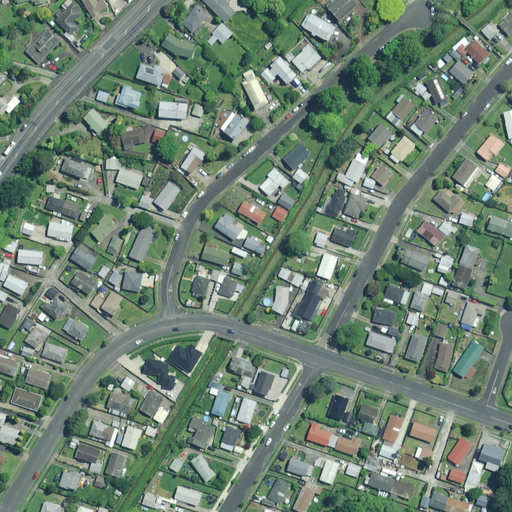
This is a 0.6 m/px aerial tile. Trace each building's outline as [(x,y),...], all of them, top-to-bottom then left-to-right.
[(74,3),(70,0),(67,0),(62,6),(66,10),(56,21),(68,32),(65,35),(72,42),(75,38),(71,34),(79,27),(74,22),(82,13),(73,4),(74,3)] [(80,0),(82,3),(83,2),(89,11),(87,12),(90,17),(92,16),(93,18),(100,14),(98,12),(108,7),(103,0),(80,0)] [(195,3),(191,0),(186,0),(182,5),(188,11),(195,3)] [(203,0),(226,22),(236,12),(229,5),(230,3),(226,0),(203,0)] [(358,5),(353,0),(341,0),(340,1),(339,0),(338,0),(332,7),(329,4),(326,7),(340,21),(358,5)] [(209,18),(197,6),(189,15),(190,16),(182,23),(193,34),(209,18)] [(313,33),(311,35),(315,37),(317,35),(328,42),(336,28),(309,13),(301,26),(313,33)] [(511,32),(511,13),(499,26),(509,36),(511,32)] [(498,32),(489,22),(481,30),(490,40),(498,32)] [(233,34),(222,24),(213,33),(214,35),(208,41),(212,45),(218,39),(223,44),(233,34)] [(61,41),(47,29),(26,52),(39,64),(61,41)] [(182,42),(170,34),(162,45),(176,56),(192,59),(195,46),(182,42)] [(479,64),(492,51),(476,35),(468,42),(464,37),(448,52),(457,61),(463,55),(464,56),(468,52),(479,64)] [(265,47),(268,50),(273,45),(270,41),(265,47)] [(323,60),(309,45),(303,50),(304,51),(293,61),(303,73),(308,68),(311,71),(323,60)] [(453,59),(447,54),(443,58),(448,63),(453,59)] [(297,75),(280,57),(271,66),(273,68),(270,71),(267,68),(261,74),(269,84),(279,75),(287,84),(297,75)] [(445,64),(441,59),(436,63),(440,68),(445,64)] [(474,73),(460,61),(450,72),(464,85),(474,73)] [(137,78),(168,89),(172,77),(164,74),(166,69),(152,64),(151,66),(142,63),(137,78)] [(439,69),(432,63),(429,67),(436,73),(439,69)] [(186,74),(179,68),(174,73),(180,80),(186,74)] [(269,103),(252,71),(244,75),(247,82),(243,84),(256,110),(269,103)] [(0,84),(5,79),(0,74),(0,115),(1,116),(9,107),(0,98),(0,84)] [(182,80),(186,84),(191,79),(186,75),(182,80)] [(411,82),(413,86),(422,80),(419,76),(411,82)] [(448,99),(437,79),(427,84),(437,104),(448,99)] [(427,89),(420,83),(415,89),(416,91),(415,92),(418,96),(420,94),(427,102),(431,96),(426,91),(427,89)] [(132,88),(125,86),(122,94),(120,93),(116,104),(127,108),(128,106),(138,110),(141,102),(139,102),(142,94),(131,90),(132,88)] [(456,89),(453,92),(455,93),(451,97),(455,101),(464,91),(460,88),(458,90),(456,89)] [(110,94),(100,91),(97,100),(107,103),(110,94)] [(415,106),(402,95),(397,101),(400,103),(387,118),(397,126),(402,120),(403,121),(415,106)] [(188,104),(160,102),(159,117),(186,119),(188,104)] [(206,107),(196,104),(193,114),(202,117),(206,107)] [(109,125),(93,109),(84,118),(99,135),(109,125)] [(438,119),(427,109),(423,115),(419,111),(411,120),(415,123),(411,128),(420,136),(424,132),(426,133),(438,119)] [(217,112),(209,110),(206,123),(213,125),(217,112)] [(248,124),(236,116),(224,132),(236,141),(248,124)] [(392,134),(381,124),(369,139),(380,149),(392,134)] [(135,129),(133,129),(132,127),(123,129),(124,133),(122,134),(125,150),(136,148),(135,145),(146,142),(143,127),(135,129)] [(165,133),(157,129),(152,141),(161,144),(165,133)] [(505,145),(492,134),(477,152),(488,161),(494,154),(496,155),(505,145)] [(400,160),(402,162),(409,154),(410,154),(417,146),(405,136),(391,153),(393,154),(390,157),(398,163),(400,160)] [(207,155),(190,144),(185,152),(189,155),(181,167),(193,174),(198,165),(200,166),(207,155)] [(311,155),(301,144),(283,160),(294,171),(311,155)] [(354,181),(358,183),(361,178),(364,179),(366,176),(362,174),(370,159),(357,153),(346,176),(339,173),(336,179),(352,187),(354,181)] [(92,168),(66,159),(62,171),(88,180),(92,168)] [(120,170),(116,181),(139,190),(145,172),(123,165),(122,159),(106,159),(106,169),(120,170)] [(481,170),(466,159),(453,177),(467,188),(481,170)] [(510,171),(501,164),(495,171),(505,178),(510,171)] [(393,175),(381,165),(372,177),(383,186),(393,175)] [(289,183),(275,169),(268,176),(270,178),(260,188),(269,197),(280,186),(284,189),(289,183)] [(308,176),(299,169),(293,177),(302,184),(308,176)] [(502,181),(493,175),(486,185),(494,191),(502,181)] [(376,181),(366,178),(364,185),(373,189),(376,181)] [(181,190),(169,182),(154,202),(165,211),(181,190)] [(346,192),(336,189),(331,205),(329,204),(326,213),(338,217),(346,192)] [(450,198),(443,191),(435,200),(450,213),(461,200),(454,194),(450,198)] [(369,199),(352,194),(345,215),(358,219),(361,211),(364,212),(369,199)] [(294,201),(284,195),(278,203),(289,210),(294,201)] [(152,200),(143,196),(139,206),(149,210),(152,200)] [(81,207),(50,197),(47,209),(77,219),(81,207)] [(266,214),(244,200),(238,211),(260,225),(266,214)] [(288,212),(278,207),(272,217),(282,222),(288,212)] [(475,217),(463,213),(459,223),(471,227),(475,217)] [(118,227),(107,214),(98,222),(100,224),(91,233),(100,242),(118,227)] [(232,218),(229,222),(222,217),(215,227),(235,241),(245,227),(232,218)] [(511,224),(492,217),(488,229),(511,237),(511,224)] [(56,240),(74,243),(75,239),(71,238),(73,227),(69,226),(70,222),(63,220),(62,224),(50,222),(48,236),(56,238),(56,240)] [(446,236),(426,221),(417,233),(437,247),(446,236)] [(454,228),(445,221),(439,229),(447,236),(454,228)] [(35,226),(25,223),(24,227),(21,226),(19,231),(31,236),(35,226)] [(158,235),(148,225),(141,231),(129,257),(142,263),(152,241),(158,235)] [(352,248),(357,232),(344,227),(342,231),(336,229),(332,241),(352,248)] [(328,236),(318,233),(315,242),(324,246),(328,236)] [(125,240),(115,236),(111,247),(121,250),(125,240)] [(18,244),(6,239),(2,248),(14,253),(18,244)] [(265,248),(247,240),(244,247),(262,255),(265,248)] [(479,249),(466,245),(453,286),(466,290),(474,265),(479,266),(482,258),(477,256),(479,249)] [(248,253),(234,247),(232,252),(246,258),(248,253)] [(97,259),(79,248),(71,260),(89,271),(97,259)] [(229,255),(206,248),(203,259),(226,266),(229,255)] [(429,258),(407,249),(402,262),(424,271),(429,258)] [(43,252),(19,250),(17,263),(42,265),(43,252)] [(338,258),(325,254),(317,276),(330,280),(338,258)] [(442,272),(447,274),(449,267),(451,268),(454,259),(443,255),(436,275),(440,276),(442,272)] [(9,266),(0,262),(0,280),(4,282),(9,266)] [(244,266),(236,263),(232,272),(241,276),(244,266)] [(110,270),(104,266),(99,275),(104,279),(110,270)] [(304,277),(283,267),(279,277),(299,287),(304,277)] [(225,274),(214,270),(210,279),(223,284),(220,294),(233,299),(239,283),(224,278),(225,274)] [(98,283),(79,272),(72,284),(90,296),(98,283)] [(122,277),(115,272),(109,281),(117,286),(122,277)] [(143,276),(126,272),(123,289),(140,293),(143,276)] [(20,281),(9,275),(4,286),(22,296),(28,284),(21,280),(20,281)] [(210,280),(196,276),(192,291),(196,292),(194,297),(204,300),(210,280)] [(449,279),(441,277),(439,284),(447,286),(449,279)] [(300,288),(305,291),(310,282),(305,280),(300,288)] [(330,290),(312,281),(307,292),(308,293),(303,304),(300,303),(294,317),(302,321),(303,318),(314,322),(319,311),(316,310),(321,299),(326,301),(330,290)] [(411,308),(424,312),(429,295),(430,295),(433,286),(425,283),(421,293),(416,292),(411,308)] [(410,293),(389,285),(383,301),(393,304),(394,301),(406,306),(410,293)] [(273,311),(283,316),(289,304),(290,288),(277,287),(276,296),(273,311)] [(444,291),(434,287),(432,292),(442,296),(444,291)] [(459,294),(448,291),(444,301),(455,305),(459,294)] [(124,299),(112,292),(101,309),(114,317),(121,307),(119,306),(124,299)] [(103,301),(96,297),(91,306),(98,309),(103,301)] [(68,308),(58,299),(50,307),(46,303),(41,308),(56,321),(68,308)] [(486,308),(466,301),(458,321),(476,328),(479,320),(475,318),(477,313),(484,316),(486,308)] [(21,311),(8,305),(0,320),(0,324),(11,330),(21,311)] [(396,314),(376,310),(374,321),(393,326),(396,314)] [(407,323),(413,325),(417,316),(410,313),(407,323)] [(47,317),(42,314),(38,319),(43,322),(47,317)] [(36,323),(28,318),(22,327),(30,332),(36,323)] [(89,329),(69,319),(63,330),(82,341),(89,329)] [(401,330),(378,323),(376,330),(398,338),(401,330)] [(448,327),(439,324),(435,335),(444,338),(448,327)] [(46,337),(35,329),(25,341),(36,350),(46,337)] [(391,339),(371,332),(367,345),(392,354),(397,339),(392,337),(391,339)] [(428,339),(414,335),(407,358),(420,363),(428,339)] [(485,348),(474,341),(464,356),(462,355),(452,370),(465,378),(485,348)] [(69,351),(47,343),(42,356),(64,364),(69,351)] [(455,346),(442,343),(435,369),(448,372),(455,346)] [(196,348),(192,346),(189,350),(184,350),(178,346),(170,361),(191,373),(202,354),(195,350),(196,348)] [(34,350),(24,347),(22,355),(31,358),(34,350)] [(0,372),(16,377),(20,363),(9,359),(10,358),(0,354),(0,372)] [(256,364),(234,357),(230,371),(252,378),(256,364)] [(163,363),(148,360),(145,373),(161,376),(159,384),(164,385),(164,388),(173,390),(176,378),(167,376),(169,366),(163,364),(163,363)] [(52,375),(31,369),(26,383),(47,390),(52,375)] [(283,370),(281,376),(288,379),(291,373),(283,370)] [(275,376),(262,371),(255,391),(268,396),(275,376)] [(135,383),(127,377),(121,386),(129,392),(135,383)] [(42,397),(16,389),(11,404),(38,412),(42,397)] [(231,395),(220,391),(212,413),(223,417),(231,395)] [(164,400),(152,392),(140,410),(163,424),(169,414),(160,408),(164,400)] [(123,412),(129,414),(134,400),(112,393),(108,407),(110,408),(109,412),(122,416),(123,412)] [(346,411),(350,400),(336,395),(329,416),(350,422),(353,413),(346,411)] [(257,410),(258,404),(256,404),(257,402),(244,398),(238,420),(250,424),(254,410),(257,410)] [(379,410),(362,405),(358,418),(374,424),(379,410)] [(0,440),(17,447),(22,432),(4,425),(8,416),(0,412),(0,440)] [(404,420),(392,415),(384,439),(395,443),(404,420)] [(95,421),(90,434),(107,440),(106,445),(112,447),(115,438),(118,429),(95,421)] [(215,429),(193,421),(189,431),(197,434),(195,438),(191,437),(188,442),(207,449),(215,429)] [(436,430),(415,422),(410,435),(432,443),(436,430)] [(321,426),(313,423),(307,439),(356,456),(361,440),(353,437),(351,441),(320,430),(321,426)] [(378,426),(365,423),(362,432),(375,436),(378,426)] [(158,430),(148,426),(146,434),(155,437),(158,430)] [(142,431),(129,427),(122,446),(136,450),(142,431)] [(241,432),(228,427),(220,447),(233,452),(241,432)] [(472,445),(462,438),(448,458),(459,465),(472,445)] [(505,451),(485,444),(480,460),(488,463),(486,468),(498,472),(505,451)] [(80,445),(76,458),(91,463),(91,462),(96,464),(100,451),(80,445)] [(398,450),(383,445),(380,454),(394,460),(398,450)] [(433,452),(419,447),(415,458),(429,462),(433,452)] [(126,458),(113,453),(106,473),(120,478),(126,458)] [(201,454),(191,462),(207,483),(217,476),(201,454)] [(300,458),(293,455),(288,470),(310,478),(314,467),(299,461),(300,458)] [(176,458),(170,467),(178,472),(184,464),(176,458)] [(340,464),(327,460),(320,480),(333,485),(340,464)] [(368,460),(364,468),(376,473),(379,465),(368,460)] [(483,465),(474,462),(467,482),(476,485),(483,465)] [(361,468),(350,464),(346,474),(358,478),(361,468)] [(466,474),(452,469),(448,479),(462,484),(466,474)] [(71,473),(65,471),(60,486),(70,490),(70,488),(76,490),(82,475),(71,472),(71,473)] [(415,487),(373,472),(370,479),(368,478),(366,484),(411,500),(415,487)] [(108,479),(97,476),(94,485),(105,489),(108,479)] [(290,485),(279,479),(266,503),(277,509),(290,485)] [(323,488),(306,481),(293,509),(299,511),(306,511),(315,493),(320,495),(323,488)] [(202,494),(179,487),(175,499),(198,506),(202,494)] [(168,492),(159,489),(157,495),(166,499),(168,492)] [(445,511),(450,496),(435,491),(432,500),(423,497),(420,506),(428,508),(429,505),(445,511)] [(156,498),(146,495),(143,504),(153,508),(156,498)] [(486,511),(491,499),(479,495),(475,509),(481,511),(483,511),(486,511)] [(450,496),(445,511),(447,511),(468,511),(469,511),(471,511),(473,504),(450,496)] [(64,511),(65,508),(45,501),(41,511),(64,511)]
